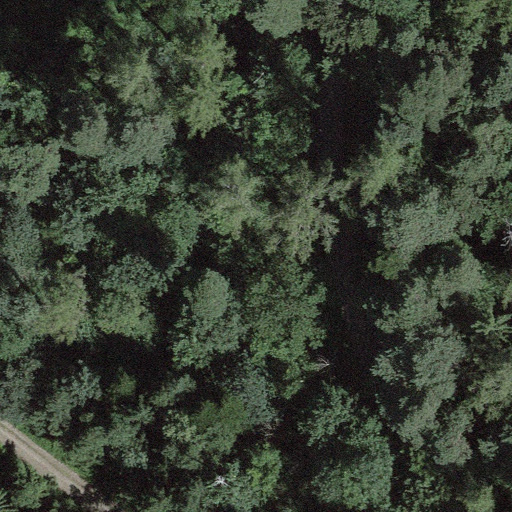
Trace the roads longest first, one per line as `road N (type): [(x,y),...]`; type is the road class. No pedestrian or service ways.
road 1 (track): [(432,511),(335,237),(334,68),(361,0)]
road 2 (track): [(98,511),(0,440)]
